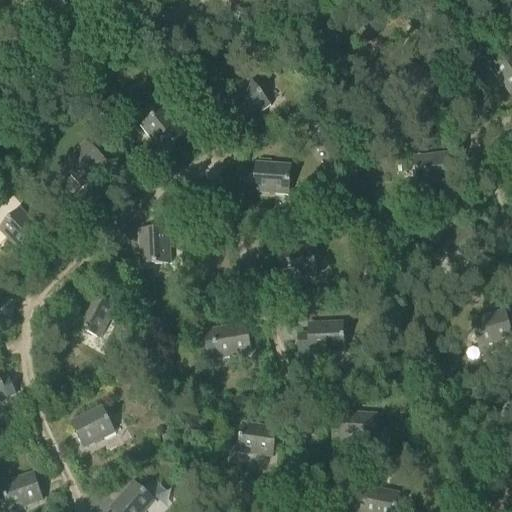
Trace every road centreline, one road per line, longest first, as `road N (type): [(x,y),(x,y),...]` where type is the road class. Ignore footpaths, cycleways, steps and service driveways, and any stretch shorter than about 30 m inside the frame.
road 1 (track): [(112,15),(249,0)]
road 2 (track): [(0,107),(95,14)]
